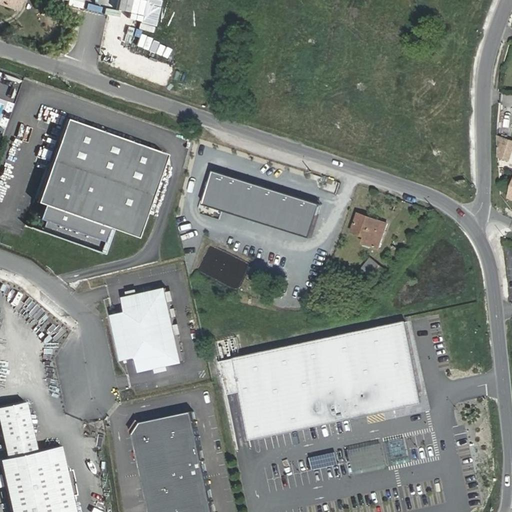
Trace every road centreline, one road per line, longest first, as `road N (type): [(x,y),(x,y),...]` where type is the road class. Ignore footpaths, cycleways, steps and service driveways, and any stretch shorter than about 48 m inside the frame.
road 1 (tertiary): [(0,47),(431,195),(470,222)]
road 2 (unknown): [(50,284),(143,253),(178,154),(167,142),(83,113)]
road 3 (tertiary): [(511,465),(490,263),(470,222)]
road 4 (tertiary): [(481,208),(487,76),(506,5)]
